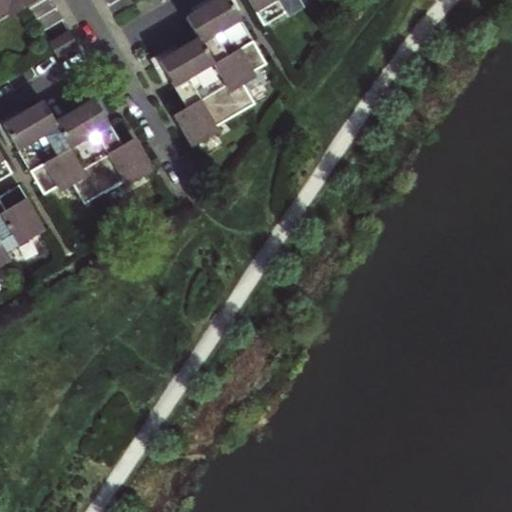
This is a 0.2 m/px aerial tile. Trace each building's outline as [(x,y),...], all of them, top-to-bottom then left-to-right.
[(0,0),(0,18),(32,0),(0,0)] [(183,110),(170,117),(180,134),(188,149),(215,132),(213,128),(251,105),(241,87),(247,83),(252,80),(248,74),(262,65),(224,0),(215,0),(198,10),(182,20),(194,41),(165,58),(156,63),(183,110)] [(243,0),(260,28),(281,16),(273,2),(276,0),(243,0)] [(65,33),(45,44),(54,59),(74,48),(65,33)] [(23,113),(1,126),(27,171),(41,195),(53,189),(56,193),(69,186),(79,203),(118,181),(122,187),(148,172),(140,157),(130,141),(118,147),(91,101),(85,105),(52,124),(40,103),(23,113)] [(0,179),(8,175),(0,160),(0,179)] [(0,265),(8,261),(0,248),(0,240),(7,236),(13,247),(41,230),(15,186),(6,192),(0,195),(0,207),(2,211),(0,212),(0,265)]
